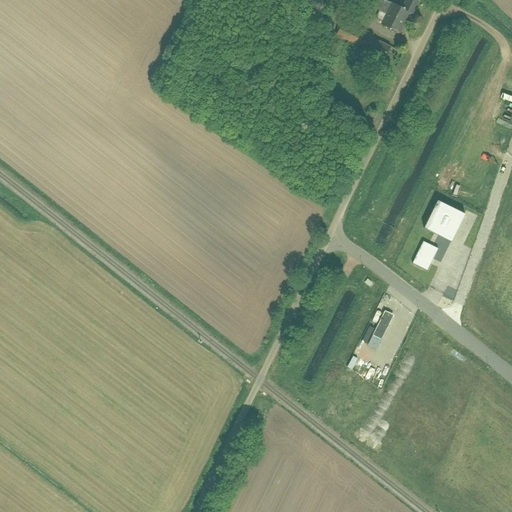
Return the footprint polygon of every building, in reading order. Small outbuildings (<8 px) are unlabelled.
[(410,0),(409,0),(404,11),(387,2),(378,20),(385,24),(383,28),(401,37),(411,17),(415,19),(422,5),(410,0)] [(346,28),(341,38),(389,62),(394,52),(346,28)] [(424,224),(450,237),(463,210),(437,197),(424,224)] [(411,262),(426,269),(435,247),(421,240),(411,262)] [(377,350),(393,318),(382,313),(367,345),(377,350)]
